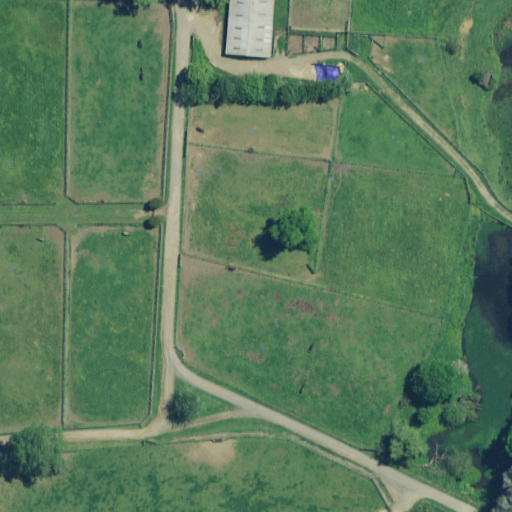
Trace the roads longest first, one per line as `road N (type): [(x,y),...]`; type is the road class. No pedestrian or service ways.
road 1 (track): [(284,436),(157,367),(168,0)]
road 2 (track): [(0,455),(284,436)]
road 3 (track): [(284,436),(446,511)]
